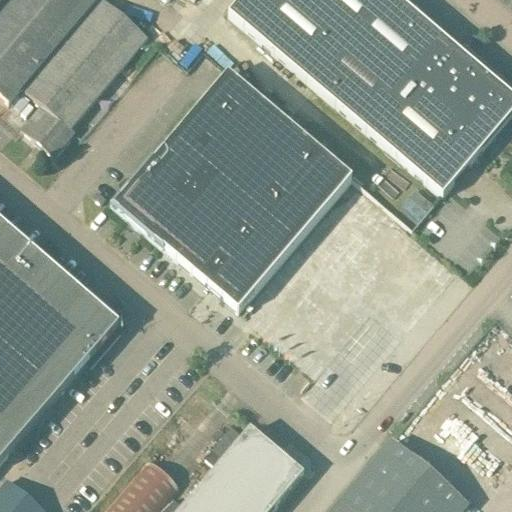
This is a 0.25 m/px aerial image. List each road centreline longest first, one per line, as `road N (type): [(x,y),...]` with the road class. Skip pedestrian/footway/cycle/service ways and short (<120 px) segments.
road 1 (unclassified): [(341,464),(0,176)]
road 2 (unclassified): [(341,464),(511,263)]
